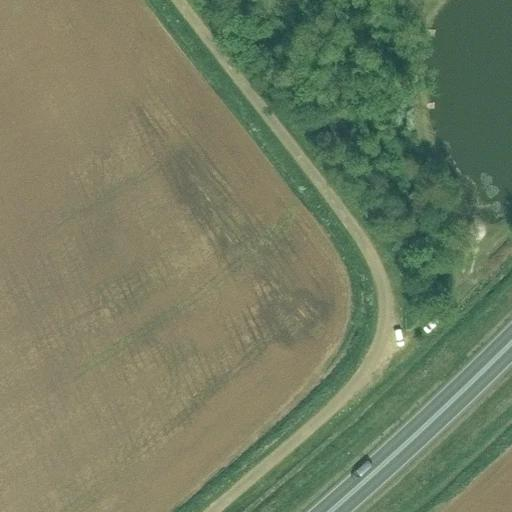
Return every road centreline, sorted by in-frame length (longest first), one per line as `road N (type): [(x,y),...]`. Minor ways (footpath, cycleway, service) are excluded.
road 1 (unclassified): [(210,511),(372,363),(385,332),(384,292),(376,256),(176,0)]
road 2 (trunk): [(325,511),(511,339)]
